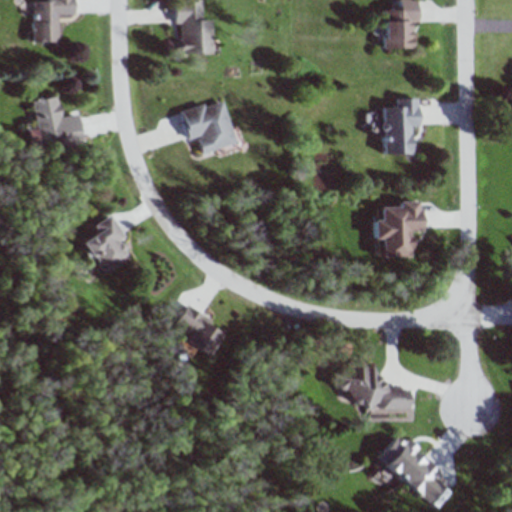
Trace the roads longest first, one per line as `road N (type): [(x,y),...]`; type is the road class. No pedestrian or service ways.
road 1 (residential): [(120,0),(125,123),(142,175),(175,231),(220,272),(300,311),(410,320),(450,303),(468,250)]
road 2 (residential): [(468,250),(465,0)]
road 3 (residential): [(468,250),(470,409)]
